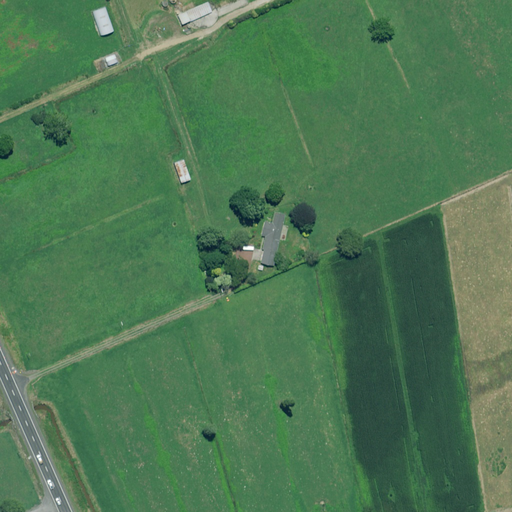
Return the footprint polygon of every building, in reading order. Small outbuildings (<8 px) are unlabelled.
[(212,12),(208,3),(178,16),(182,25),(212,12)] [(112,32),(104,9),(93,13),(101,36),(112,32)] [(178,27),(173,18),(169,20),(174,29),(178,27)] [(118,62),(115,55),(105,59),(108,66),(118,62)] [(190,180),(183,161),(174,164),(181,183),(190,180)] [(285,215),(275,213),(272,223),(264,222),(261,236),(265,237),(262,250),(264,250),(261,264),(274,267),(285,215)]
